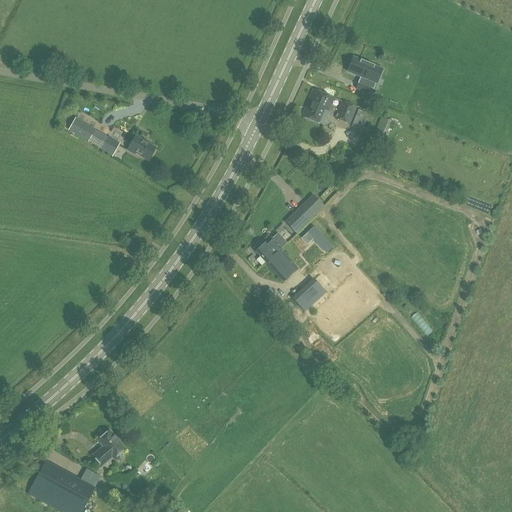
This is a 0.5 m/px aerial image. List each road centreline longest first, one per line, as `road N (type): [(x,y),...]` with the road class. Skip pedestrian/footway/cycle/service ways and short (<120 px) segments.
road 1 (secondary): [(0,441),(115,339),(209,216),(255,128)]
road 2 (unclassified): [(255,128),(218,111),(0,71)]
road 3 (secondary): [(255,128),(317,0)]
